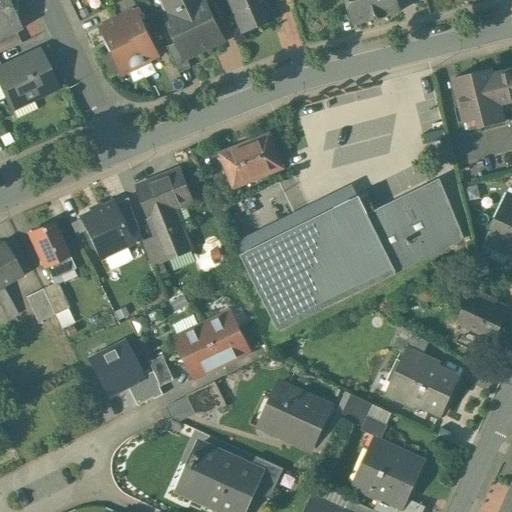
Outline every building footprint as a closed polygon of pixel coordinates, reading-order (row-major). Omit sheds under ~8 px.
[(0,0),(0,37),(15,31),(20,28),(6,0),(0,0)] [(157,0),(185,58),(221,40),(203,1),(202,0),(157,0)] [(229,0),(242,32),(274,19),(266,0),(229,0)] [(345,0),(352,24),(367,20),(385,15),(400,11),(396,0),(345,0)] [(157,55),(136,10),(131,12),(130,10),(116,17),(139,66),(149,61),(148,59),(157,55)] [(116,17),(102,23),(103,25),(98,28),(119,73),(128,68),(129,70),(139,66),(116,17)] [(15,31),(0,37),(0,51),(20,43),(15,31)] [(1,68),(0,68),(0,88),(9,109),(53,88),(36,51),(1,68)] [(492,68),(451,78),(462,123),(476,119),(478,128),(505,121),(502,111),(511,108),(511,68),(493,73),(492,68)] [(266,138),(220,156),(233,190),(279,171),(266,138)] [(190,249),(174,208),(193,201),(180,169),(135,187),(148,219),(148,218),(156,238),(165,259),(190,249)] [(224,181),(214,185),(218,194),(228,190),(224,181)] [(356,198),(240,256),(276,329),(461,236),(434,183),(365,217),(356,198)] [(109,200),(80,214),(77,215),(74,209),(70,211),(89,255),(97,251),(99,255),(130,240),(127,235),(139,229),(125,195),(117,198),(116,197),(111,199),(113,202),(110,203),(109,200)] [(511,207),(505,222),(499,220),(489,242),(511,252),(511,207)] [(53,222),(27,233),(42,267),(44,266),(68,255),(53,222)] [(156,238),(144,243),(153,264),(165,259),(156,238)] [(2,245),(0,245),(0,316),(13,308),(0,285),(0,284),(19,273),(2,245)] [(68,255),(44,266),(49,278),(74,267),(68,255)] [(68,307),(56,282),(41,289),(53,314),(68,307)] [(41,289),(25,296),(37,322),(53,314),(41,289)] [(496,300),(472,289),(457,321),(494,339),(506,313),(493,307),(496,300)] [(230,312),(202,325),(221,365),(249,351),(230,312)] [(202,325),(175,338),(194,378),(221,365),(202,325)] [(426,341),(402,326),(393,344),(406,350),(406,349),(419,355),(426,341)] [(124,342),(108,350),(110,354),(92,363),(107,394),(141,377),(124,342)] [(419,355),(406,349),(406,350),(386,394),(414,407),(416,402),(442,414),(458,377),(437,368),(439,364),(419,355)] [(161,355),(147,362),(159,387),(173,380),(161,355)] [(214,382),(186,396),(195,414),(208,415),(226,406),(214,382)] [(331,407),(278,383),(271,400),(276,402),(265,426),(260,423),(259,425),(312,449),(331,407)] [(419,462),(378,443),(357,488),(399,507),(419,462)] [(200,444),(195,454),(193,454),(188,466),(197,470),(186,494),(226,511),(241,511),(252,490),(260,471),(251,467),(200,444)] [(283,468),(256,456),(251,467),(260,471),(252,490),(270,498),(283,468)] [(511,511),(511,489),(501,511),(511,511)] [(376,511),(349,499),(342,511),(376,511)] [(338,511),(311,500),(305,511),(338,511)]
